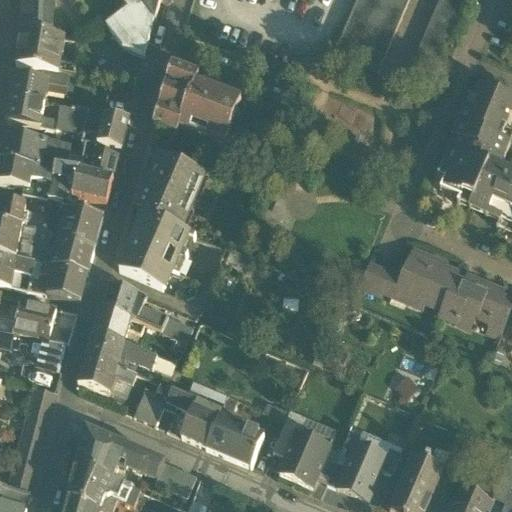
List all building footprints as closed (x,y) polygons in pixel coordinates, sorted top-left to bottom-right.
[(31,0),(22,0),(21,36),(51,41),(52,0),(41,0),(35,5),(31,0)] [(128,14),(110,27),(126,47),(145,56),(154,23),(136,0),(131,0),(124,7),(123,7),(128,14)] [(136,0),(154,23),(155,24),(161,0),(136,0)] [(358,0),(333,59),(378,75),(410,0),(358,0)] [(440,0),(404,84),(427,92),(466,0),(440,0)] [(144,61),(145,56),(126,47),(110,27),(106,31),(122,52),(144,61)] [(64,43),(51,41),(21,36),(15,71),(42,75),(58,78),(64,43)] [(180,134),(223,151),(239,106),(196,90),(199,83),(172,73),(154,133),(177,142),(180,134)] [(48,88),(66,91),(68,80),(58,78),(42,75),(41,85),(48,86),(48,88)] [(14,80),(9,103),(44,110),(48,88),(48,86),(41,85),(14,80)] [(464,196),(474,201),(483,180),(490,182),(495,170),(496,170),(497,166),(501,168),(510,148),(499,143),(504,132),(506,133),(507,131),(511,118),(511,104),(481,91),(475,106),(479,108),(475,117),(464,113),(451,142),(453,143),(437,181),(444,184),(440,195),(461,203),(464,196)] [(40,133),(44,110),(9,103),(5,127),(40,133)] [(468,103),(464,113),(475,117),(479,108),(475,106),(468,103)] [(47,133),(56,134),(59,111),(50,110),(47,133)] [(87,113),(59,111),(56,134),(83,140),(87,118),(87,113)] [(96,120),(87,118),(83,140),(82,146),(86,147),(92,148),(96,120)] [(97,149),(121,154),(129,124),(104,121),(97,149)] [(511,142),(511,132),(507,131),(506,133),(504,132),(499,143),(510,148),(511,142)] [(3,141),(0,155),(0,164),(34,170),(41,172),(46,148),(45,148),(3,141)] [(55,173),(64,175),(67,159),(69,150),(46,145),(45,148),(46,148),(41,172),(55,173)] [(80,177),(85,179),(93,153),(95,153),(95,148),(92,148),(86,147),(83,162),(80,177)] [(119,160),(95,153),(93,153),(85,179),(113,186),(119,160)] [(83,162),(67,159),(64,175),(78,177),(80,177),(83,162)] [(137,215),(144,218),(182,234),(185,227),(183,221),(186,216),(190,217),(194,207),(192,202),(201,180),(160,162),(137,215)] [(30,189),(31,184),(34,170),(0,164),(0,187),(24,192),(29,193),(30,189)] [(41,172),(34,170),(31,184),(46,187),(52,187),(55,173),(41,172)] [(511,177),(496,170),(495,170),(490,182),(483,180),(474,201),(473,204),(489,211),(487,215),(500,220),(511,225),(511,177)] [(55,173),(52,187),(48,206),(49,206),(59,208),(77,211),(79,203),(72,201),(78,177),(64,175),(55,173)] [(106,210),(113,186),(85,179),(80,177),(78,177),(72,201),(79,203),(106,210)] [(43,205),(48,206),(52,187),(46,187),(45,192),(43,205)] [(29,193),(24,192),(23,201),(43,205),(45,192),(30,189),(29,193)] [(459,208),(469,213),(473,204),(474,201),(464,196),(461,203),(459,208)] [(0,229),(21,233),(24,218),(25,210),(0,204),(0,229)] [(498,225),(500,220),(487,215),(489,211),(473,204),(469,213),(498,225)] [(52,238),(59,208),(49,206),(46,222),(43,237),(51,238),(52,238)] [(54,265),(54,267),(89,274),(96,249),(103,223),(68,215),(61,241),(54,265)] [(46,222),(24,218),(21,233),(43,237),(46,222)] [(196,240),(182,234),(144,218),(119,276),(163,295),(172,276),(179,279),(196,240)] [(511,225),(500,220),(498,225),(496,231),(511,237),(511,225)] [(36,268),(44,270),(45,264),(51,238),(43,237),(21,233),(0,229),(0,260),(17,264),(36,268)] [(227,264),(246,272),(250,263),(231,255),(227,264)] [(425,306),(442,313),(455,284),(457,278),(444,272),(445,269),(412,255),(400,282),(397,290),(409,295),(406,305),(423,312),(425,306)] [(0,290),(10,293),(14,277),(17,264),(0,260),(0,290)] [(33,281),(36,268),(17,264),(14,277),(33,281)] [(54,265),(45,264),(44,270),(53,272),(54,267),(54,265)] [(88,279),(89,274),(54,267),(53,272),(54,272),(88,279)] [(33,281),(51,284),(54,272),(53,272),(44,270),(36,268),(33,281)] [(359,290),(381,300),(384,295),(391,278),(369,268),(359,290)] [(88,279),(54,272),(51,284),(46,301),(80,308),(88,279)] [(400,282),(391,278),(384,295),(406,305),(409,295),(397,290),(400,282)] [(479,295),(455,284),(442,313),(440,319),(459,327),(465,313),(490,324),(491,325),(501,302),(502,302),(504,297),(482,288),(479,295)] [(281,313),(297,313),(298,286),(281,286),(281,313)] [(131,324),(136,326),(142,313),(130,308),(133,299),(108,292),(101,315),(131,324)] [(130,308),(142,313),(145,305),(133,299),(130,308)] [(501,340),(509,321),(511,313),(511,306),(502,302),(501,302),(491,325),(490,324),(486,334),(487,334),(501,340)] [(20,340),(49,346),(52,333),(56,315),(21,307),(18,316),(13,338),(20,340)] [(1,338),(12,341),(13,338),(18,316),(7,313),(1,338)] [(168,324),(142,313),(136,326),(145,330),(162,338),(168,324)] [(101,315),(93,340),(124,349),(124,348),(126,340),(131,324),(101,315)] [(136,326),(131,324),(126,340),(141,340),(145,330),(136,326)] [(162,338),(175,344),(187,349),(193,335),(168,324),(162,338)] [(65,351),(69,352),(72,338),(52,333),(49,346),(50,348),(65,351)] [(0,350),(10,353),(11,353),(14,341),(12,341),(1,338),(0,338),(0,350)] [(17,354),(17,352),(18,347),(20,340),(13,338),(12,341),(14,341),(11,353),(10,353),(17,354)] [(93,340),(86,363),(117,372),(120,361),(124,349),(93,340)] [(183,358),(187,349),(175,344),(172,353),(183,358)] [(60,380),(65,351),(50,348),(42,347),(36,375),(60,380)] [(157,363),(124,348),(124,349),(120,361),(152,375),(154,371),(157,363)] [(109,400),(112,390),(114,382),(117,372),(86,363),(78,391),(109,400)] [(154,371),(166,376),(170,368),(157,363),(154,371)] [(117,372),(114,382),(119,384),(117,392),(129,396),(136,379),(117,372)] [(395,392),(407,402),(415,392),(403,382),(395,392)] [(166,409),(191,420),(194,413),(195,413),(198,405),(172,394),(166,409)] [(34,395),(32,406),(53,412),(56,401),(35,395),(34,395)] [(199,406),(222,416),(224,409),(201,400),(199,406)] [(134,423),(156,432),(165,411),(143,401),(134,423)] [(198,405),(195,413),(219,424),(222,416),(199,406),(198,405)] [(32,406),(29,417),(51,423),(53,412),(32,406)] [(182,444),(206,454),(219,424),(195,413),(194,413),(191,420),(182,444)] [(29,417),(26,428),(48,434),(51,423),(29,417)] [(264,443),(219,424),(206,454),(251,473),(264,443)] [(273,458),(286,464),(296,439),(300,440),(304,432),(287,425),(273,458)] [(304,432),(300,440),(329,453),(335,439),(306,426),(304,432)] [(26,428),(23,439),(45,445),(48,434),(26,428)] [(113,486),(118,476),(120,470),(126,472),(157,486),(158,486),(165,470),(88,438),(85,439),(77,471),(113,486)] [(23,439),(20,450),(42,456),(45,445),(23,439)] [(325,464),(329,453),(300,440),(296,439),(286,464),(279,479),(312,493),(315,486),(325,464)] [(438,489),(449,493),(470,444),(457,439),(443,475),(444,475),(438,489)] [(20,450),(18,461),(39,467),(42,456),(20,450)] [(338,494),(367,507),(380,476),(386,462),(357,450),(347,473),(338,494)] [(380,476),(391,481),(401,458),(389,453),(386,462),(380,476)] [(18,461),(15,472),(37,478),(39,467),(18,461)] [(428,511),(438,489),(444,475),(443,475),(429,469),(431,465),(427,464),(426,466),(413,461),(391,511),(428,511)] [(315,486),(326,491),(336,468),(325,464),(315,486)] [(347,473),(336,468),(326,491),(338,495),(338,494),(347,473)] [(155,491),(187,505),(196,484),(165,470),(158,486),(157,486),(155,491)] [(134,511),(140,498),(113,486),(77,471),(68,506),(83,511),(114,511),(117,506),(131,511),(134,511)] [(15,472),(12,483),(34,489),(37,478),(15,472)] [(493,503),(505,508),(509,498),(511,491),(511,482),(503,479),(493,503)] [(31,500),(34,489),(12,483),(9,495),(31,500)] [(453,511),(489,511),(491,508),(461,495),(453,511)] [(13,498),(10,510),(9,511),(27,511),(30,503),(13,498)] [(511,511),(511,498),(509,498),(505,508),(503,511),(511,511)]
